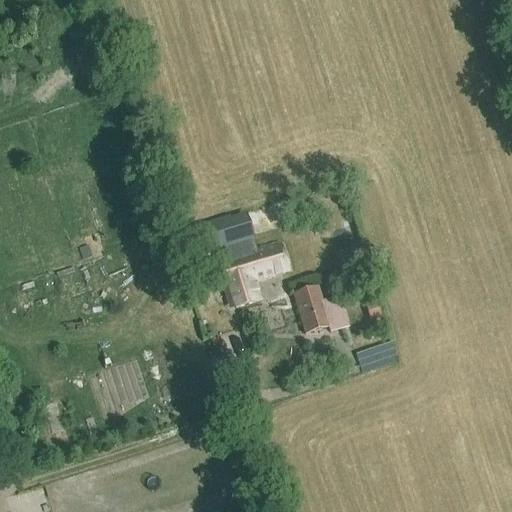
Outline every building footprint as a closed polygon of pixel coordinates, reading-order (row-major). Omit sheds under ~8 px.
[(286,199),(243,211),(248,228),(290,216),(286,199)] [(244,255),(246,259),(229,265),(228,262),(209,267),(215,289),(222,287),(229,311),(261,302),(256,283),(290,273),(281,244),(244,255)] [(304,336),(345,324),(338,300),(323,305),(318,288),(292,296),(304,336)] [(364,305),(369,322),(382,318),(378,301),(364,305)] [(392,343),(360,353),(365,370),(398,360),(392,343)]
